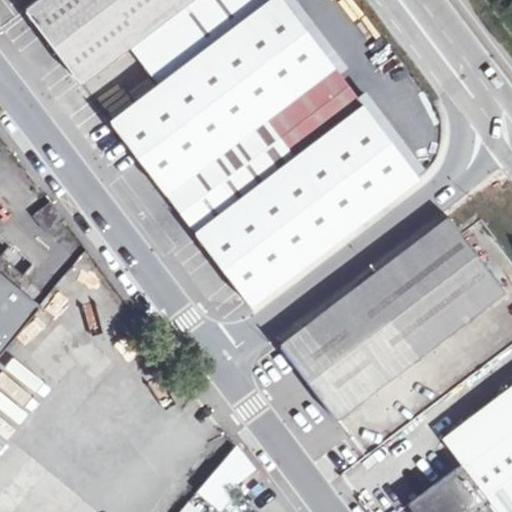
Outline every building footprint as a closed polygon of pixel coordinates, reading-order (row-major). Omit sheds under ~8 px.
[(132,48),(162,87),(277,0),(45,0),(29,12),(55,47),(83,84),(132,48)] [(277,0),(162,87),(114,124),(132,148),(169,197),(266,122),(293,158),(363,105),(284,0),(277,0)] [(363,105),(293,158),(196,233),(210,251),(251,306),(419,179),(363,105)] [(48,234),(64,221),(52,204),(34,217),(48,234)] [(504,290),(448,217),(279,344),(297,368),(335,417),(504,290)] [(0,511),(0,357),(37,312),(0,280),(0,511)] [(511,511),(511,389),(442,442),(460,466),(408,506),(412,511),(511,511)] [(252,467),(235,445),(214,469),(232,484),(252,467)] [(235,488),(214,471),(198,490),(217,507),(235,488)]
